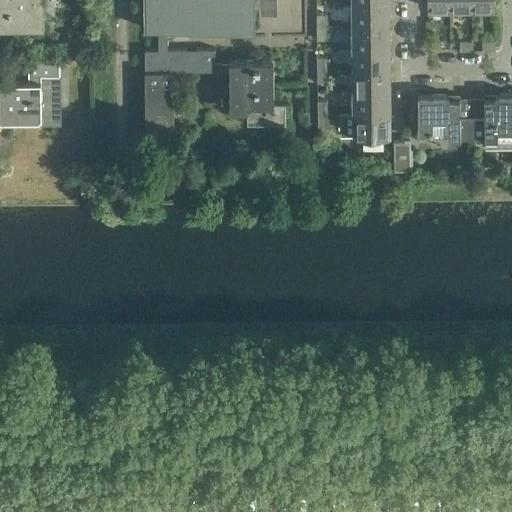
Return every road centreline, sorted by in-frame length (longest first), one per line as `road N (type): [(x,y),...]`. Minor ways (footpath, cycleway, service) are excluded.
road 1 (secondary): [(0,452),(511,441)]
road 2 (secondary): [(511,418),(0,425)]
road 3 (residential): [(511,1),(508,65),(429,72),(416,67),(414,0)]
